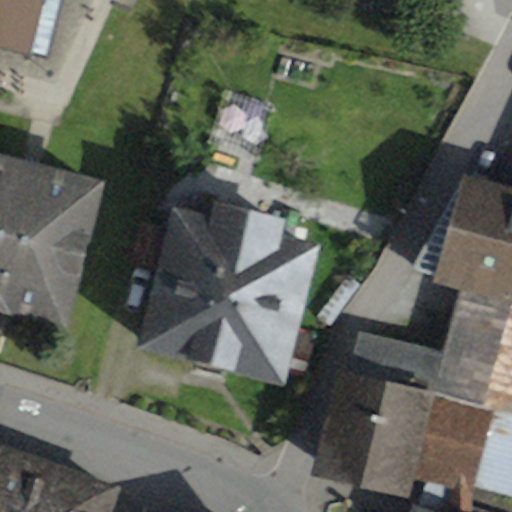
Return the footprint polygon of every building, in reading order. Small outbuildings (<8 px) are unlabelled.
[(0,0),(0,58),(35,67),(51,0),(0,0)] [(107,187),(0,160),(0,318),(71,335),(107,187)] [(511,190),(464,177),(433,287),(461,295),(511,309),(511,190)] [(210,224),(170,214),(137,353),(290,390),(323,249),(284,240),(288,223),(214,205),(210,224)] [(347,377),(341,376),(312,479),(411,502),(415,482),(475,496),(477,490),(511,496),(511,309),(461,295),(443,354),(360,336),(347,377)] [(114,511),(122,492),(0,448),(0,511),(114,511)]
